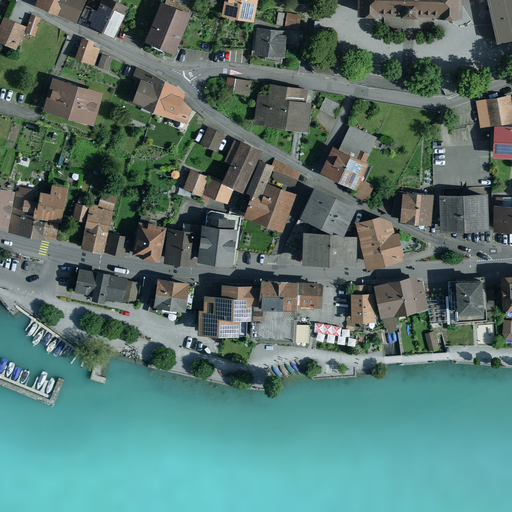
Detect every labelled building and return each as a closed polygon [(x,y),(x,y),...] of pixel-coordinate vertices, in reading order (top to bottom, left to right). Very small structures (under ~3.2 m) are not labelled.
[(60,0),(38,0),(38,1),(41,2),(57,10),(60,0)] [(83,0),(60,0),(57,10),(75,18),(83,0)] [(113,34),(125,9),(117,5),(120,0),(88,0),(80,17),(93,23),(92,24),(113,34)] [(164,5),(150,39),(172,48),(188,8),(168,0),(166,0),(164,5)] [(244,17),(245,14),(252,15),(254,0),(230,0),(228,13),(229,16),(236,17),(238,15),(244,17)] [(359,0),(360,12),(380,12),(380,11),(402,11),(402,14),(409,14),(417,14),(417,12),(439,12),(439,14),(459,15),(459,0),(359,0)] [(511,0),(487,0),(488,3),(497,42),(511,39),(511,0)] [(278,12),(276,24),(283,25),(285,13),(278,12)] [(287,14),(285,26),(296,28),(298,16),(287,14)] [(31,17),(26,30),(35,33),(39,20),(31,17)] [(299,32),(254,18),(252,49),(266,52),(265,59),(278,60),(278,53),(283,53),(284,40),(296,42),(299,32)] [(7,21),(0,36),(0,37),(13,43),(21,28),(7,21)] [(99,49),(92,46),(92,45),(82,41),(77,56),(94,62),(99,49)] [(334,74),(332,50),(311,52),(310,64),(315,71),(334,74)] [(103,55),(99,65),(107,68),(110,58),(103,55)] [(138,78),(131,98),(154,107),(164,81),(141,69),(141,71),(137,69),(134,77),(138,78)] [(240,91),(248,93),(251,81),(229,78),(226,88),(240,91)] [(55,81),(48,106),(92,119),(99,95),(84,90),(83,93),(69,89),(70,86),(55,81)] [(183,95),(175,92),(177,87),(164,81),(154,107),(174,115),(172,121),(183,125),(189,109),(181,101),(183,95)] [(261,96),(258,119),(282,123),(287,86),(273,84),(271,94),(269,94),(268,97),(261,96)] [(301,111),(304,89),(287,86),(282,123),(305,126),(307,112),(301,111)] [(478,102),(481,125),(511,120),(511,114),(509,97),(478,102)] [(332,101),(327,112),(333,116),(339,104),(332,101)] [(465,113),(451,115),(453,129),(467,127),(466,125),(480,122),(478,107),(471,108),(471,110),(464,111),(465,113)] [(511,121),(498,124),(496,153),(511,153),(511,121)] [(351,128),(344,143),(341,142),(337,151),(334,150),(326,169),(355,182),(374,139),(351,128)] [(209,129),(203,142),(216,148),(222,135),(209,129)] [(235,141),(226,159),(234,163),(243,144),(235,141)] [(241,186),(258,151),(243,144),(234,163),(226,179),(241,186)] [(294,177),(296,178),(300,172),(275,157),(271,167),(279,171),(275,179),(290,185),(294,177)] [(292,195),(264,184),(271,167),(259,162),(239,210),(281,225),(292,195)] [(185,188),(200,194),(206,178),(192,171),(185,188)] [(211,177),(205,192),(216,196),(222,181),(211,177)] [(359,180),(354,194),(366,200),(371,186),(359,180)] [(227,200),(232,185),(222,181),(216,196),(227,200)] [(24,211),(20,230),(31,232),(36,210),(37,202),(31,201),(32,195),(27,194),(28,190),(18,188),(15,203),(17,203),(16,210),(24,211)] [(53,193),(39,190),(37,202),(36,210),(46,212),(46,215),(57,217),(62,189),(54,188),(53,193)] [(0,221),(7,223),(14,193),(0,189),(0,221)] [(305,212),(342,230),(352,208),(316,191),(305,212)] [(396,191),(394,202),(392,212),(391,213),(403,214),(403,218),(427,221),(428,207),(431,208),(432,194),(412,192),(412,195),(403,194),(403,191),(396,191)] [(102,192),(98,206),(111,210),(115,196),(102,192)] [(377,204),(392,212),(394,202),(379,195),(377,204)] [(460,196),(434,197),(435,226),(486,224),(485,196),(467,196),(467,195),(460,195),(460,196)] [(496,207),(496,228),(511,228),(511,197),(499,197),(499,201),(496,201),(496,207)] [(78,203),(74,216),(85,218),(87,206),(78,203)] [(89,214),(82,244),(100,249),(108,217),(94,214),(96,205),(89,203),(86,213),(89,214)] [(16,210),(12,228),(20,230),(24,211),(16,210)] [(36,210),(31,232),(43,234),(46,215),(46,212),(36,210)] [(230,260),(232,246),(236,247),(238,234),(233,234),(234,227),(239,228),(241,216),(211,210),(207,213),(202,257),(230,260)] [(43,234),(54,236),(57,217),(46,215),(43,234)] [(142,215),(134,252),(158,256),(164,228),(155,226),(156,224),(149,222),(150,217),(142,215)] [(397,231),(391,232),(389,223),(380,219),(359,224),(370,262),(397,255),(397,253),(415,248),(413,239),(397,231)] [(170,241),(169,258),(192,261),(194,249),(197,250),(200,226),(192,225),(191,233),(169,230),(168,241),(170,241)] [(306,234),(305,259),(353,260),(354,237),(339,236),(339,234),(306,234)] [(109,235),(106,248),(127,253),(130,239),(109,235)] [(103,299),(104,295),(121,299),(125,279),(81,269),(77,289),(94,293),(93,297),(103,299)] [(418,310),(428,308),(422,282),(412,284),(411,278),(400,281),(406,309),(417,307),(418,310)] [(187,285),(187,283),(160,279),(156,303),(183,307),(184,305),(191,306),(194,286),(187,285)] [(450,304),(427,305),(431,322),(442,321),(487,318),(486,308),(494,308),(493,285),(485,285),(484,279),(449,282),(450,304)] [(397,320),(396,311),(406,309),(400,281),(376,286),(379,302),(378,303),(381,314),(382,314),(384,323),(385,322),(386,330),(394,328),(393,321),(397,320)] [(261,320),(262,311),(297,312),(297,308),(321,309),(322,285),(316,285),(316,283),(259,282),(259,285),(258,308),(254,308),(253,320),(261,320)] [(253,320),(254,308),(258,308),(259,285),(220,283),(220,296),(204,296),(203,311),(199,311),(198,333),(238,334),(238,319),(253,320)] [(372,295),(366,295),(366,285),(352,285),(353,316),(358,316),(358,318),(364,318),(364,316),(372,316),(372,295)] [(426,333),(430,349),(438,347),(434,331),(426,333)]
